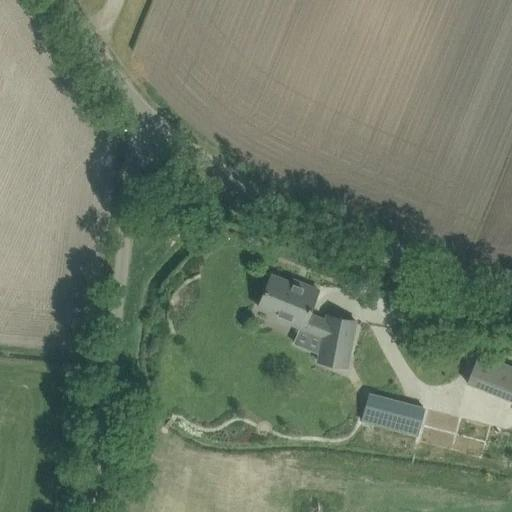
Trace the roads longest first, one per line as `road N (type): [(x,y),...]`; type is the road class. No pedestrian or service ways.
road 1 (unclassified): [(86,511),(125,238),(146,149),(166,133)]
road 2 (unclassified): [(511,305),(317,231),(166,133)]
road 3 (unclassified): [(166,133),(121,98),(56,0)]
